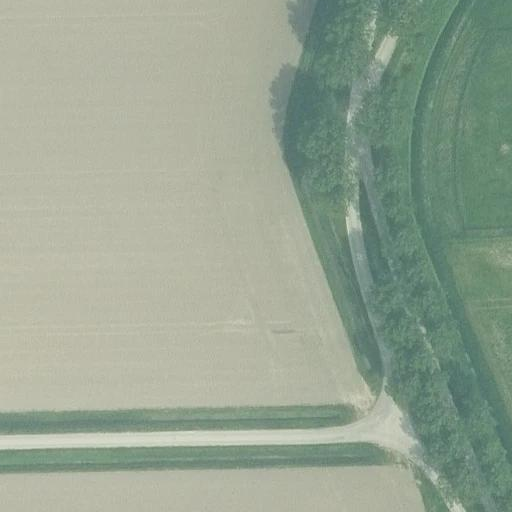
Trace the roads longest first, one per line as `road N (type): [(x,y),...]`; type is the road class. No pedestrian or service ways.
road 1 (unclassified): [(0,446),(399,433)]
road 2 (unclassified): [(495,511),(452,386),(357,162)]
road 3 (unclassified): [(357,162),(354,232),(399,433)]
